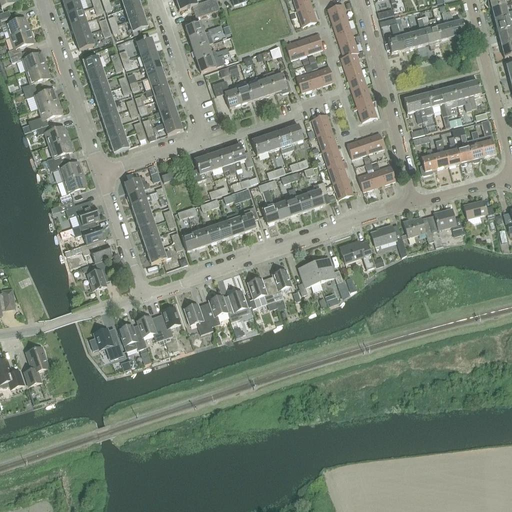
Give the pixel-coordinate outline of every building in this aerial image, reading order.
[(14,0),(0,0),(0,9),(0,10),(16,5),(14,0)] [(94,0),(91,1),(94,9),(100,7),(98,0),(94,0)] [(120,0),(124,11),(139,6),(137,0),(120,0)] [(191,8),(195,20),(218,12),(214,0),(196,6),(193,0),(174,0),(179,13),(191,8)] [(292,0),(297,13),(311,9),(308,0),(292,0)] [(505,6),(503,0),(488,0),(490,3),(488,3),(488,4),(489,9),(490,9),(491,9),(491,10),(505,6)] [(64,6),(68,18),(82,13),(79,1),(64,6)] [(109,4),(103,6),(105,13),(111,11),(109,4)] [(124,11),(128,22),(143,17),(139,6),(124,11)] [(327,11),(332,28),(347,23),(342,6),(327,11)] [(491,10),(494,22),(511,17),(511,12),(507,14),(505,6),(491,10)] [(100,7),(94,9),(97,16),(103,14),(100,7)] [(311,9),(297,13),(302,29),(316,25),(311,9)] [(394,17),(393,11),(378,14),(380,21),(394,17)] [(9,13),(0,16),(0,22),(11,19),(9,13)] [(68,18),(71,29),(86,24),(82,13),(68,18)] [(445,27),(437,29),(440,43),(453,39),(449,26),(448,22),(446,14),(442,15),(445,27)] [(143,17),(128,22),(132,34),(147,29),(143,17)] [(498,34),(511,31),(511,30),(511,17),(494,22),(498,34)] [(0,28),(0,29),(1,28),(4,35),(8,33),(10,39),(30,33),(28,25),(27,26),(25,20),(13,24),(11,19),(0,22),(0,28)] [(111,29),(117,27),(114,19),(108,21),(111,29)] [(400,19),(395,20),(396,25),(403,52),(416,49),(412,35),(404,37),(400,19)] [(426,19),(421,20),(428,46),(433,45),(435,47),(439,46),(440,43),(437,29),(430,31),(426,19)] [(420,33),(412,35),(416,49),(428,46),(421,20),(417,21),(420,33)] [(99,24),(102,32),(108,30),(105,22),(99,24)] [(200,23),(185,28),(189,40),(203,35),(200,23)] [(332,28),(337,44),(352,39),(347,23),(332,28)] [(454,25),(449,26),(453,39),(465,36),(462,23),(454,25)] [(71,29),(75,41),(90,36),(86,24),(71,29)] [(394,40),(388,42),(391,55),(403,52),(396,25),(391,27),(394,40)] [(117,27),(111,29),(113,36),(119,34),(117,27)] [(108,30),(102,32),(104,39),(110,37),(108,30)] [(511,44),(511,33),(511,31),(498,34),(501,47),(511,44)] [(14,52),(7,55),(9,60),(21,56),(19,51),(33,46),(32,40),(33,40),(30,33),(10,39),(14,52)] [(203,35),(189,40),(193,51),(207,46),(212,45),(209,36),(208,33),(203,35)] [(90,36),(75,41),(79,52),(94,47),(90,36)] [(317,37),(301,43),(306,57),(322,52),(317,37)] [(140,57),(154,52),(151,41),(144,43),(143,38),(134,41),(140,57)] [(343,60),(355,56),(358,55),(352,39),(337,44),(343,60)] [(306,57),(301,43),(285,48),(290,63),(306,57)] [(511,44),(501,47),(504,59),(511,57),(511,44)] [(207,46),(193,51),(196,63),(211,58),(216,56),(215,54),(214,52),(210,54),(207,46)] [(270,61),(280,58),(277,49),(267,52),(270,61)] [(144,69),(158,64),(154,52),(140,57),(143,68),(144,69)] [(122,63),(128,61),(125,53),(119,55),(122,63)] [(21,56),(9,60),(11,66),(21,62),(25,75),(46,67),(44,60),(42,60),(41,56),(26,61),(24,55),(21,56)] [(113,66),(119,64),(117,56),(110,58),(113,66)] [(211,58),(196,63),(200,74),(215,69),(213,64),(218,62),(223,61),(222,57),(217,59),(216,56),(211,58)] [(341,61),(346,76),(361,72),(355,56),(343,60),(341,61)] [(98,59),(83,64),(86,75),(102,70),(98,59)] [(128,61),(122,63),(125,71),(131,69),(128,61)] [(119,64),(113,66),(116,74),(122,72),(119,64)] [(158,64),(144,69),(143,68),(140,70),(141,75),(145,74),(147,80),(162,75),(164,74),(164,73),(163,69),(162,68),(160,69),(158,64)] [(30,87),(22,90),(24,95),(36,92),(34,86),(49,81),(47,76),(49,75),(46,67),(25,75),(30,87)] [(238,73),(236,68),(229,70),(231,76),(238,73)] [(102,70),(86,75),(90,87),(105,81),(102,70)] [(328,70),(312,75),(317,90),(333,85),(328,70)] [(346,76),(352,93),(366,88),(361,72),(346,76)] [(274,73),(269,75),(275,95),(280,93),(280,95),(282,96),(289,93),(290,92),(287,84),(286,83),(284,83),(282,75),(275,77),(274,73)] [(147,80),(151,91),(151,92),(166,87),(162,75),(147,80)] [(259,83),(264,99),(275,95),(269,75),(262,77),(264,81),(259,83)] [(317,90),(312,75),(296,80),(301,95),(317,90)] [(130,86),(136,84),(133,76),(127,78),(130,86)] [(121,89),(127,87),(124,79),(118,81),(121,89)] [(264,99),(259,83),(258,83),(257,80),(246,83),(247,87),(252,103),(264,99)] [(105,81),(90,87),(94,98),(109,93),(105,81)] [(241,106),(236,91),(229,93),(226,82),(212,87),(216,99),(225,96),(229,110),(241,106)] [(478,83),(465,86),(469,99),(481,96),(478,83)] [(138,91),(136,84),(130,86),(132,93),(138,91)] [(465,86),(453,89),(457,103),(464,101),(467,112),(472,111),(470,104),(469,99),(465,86)] [(127,87),(121,89),(123,97),(130,94),(127,87)] [(147,100),(153,98),(155,103),(170,98),(170,97),(171,97),(172,96),(171,92),(169,91),(168,92),(166,87),(151,92),(151,91),(144,93),(147,100)] [(252,103),(247,87),(236,91),(241,106),(252,103)] [(352,93),(357,109),(371,104),(366,88),(352,93)] [(453,89),(441,92),(446,112),(458,108),(457,103),(453,89)] [(36,92),(24,95),(26,101),(33,98),(38,111),(59,104),(56,96),(55,97),(53,92),(37,97),(36,92)] [(441,92),(428,95),(432,109),(439,108),(442,120),(443,120),(447,119),(447,118),(446,112),(441,92)] [(109,93),(94,98),(98,109),(113,104),(109,93)] [(428,95),(416,99),(423,124),(427,123),(424,111),(432,109),(428,95)] [(155,103),(159,115),(174,110),(170,98),(155,103)] [(135,101),(138,109),(143,107),(141,99),(135,101)] [(416,99),(403,102),(407,115),(415,113),(418,126),(423,124),(416,99)] [(128,112),(135,110),(132,102),(126,104),(128,112)] [(41,121),(28,125),(31,134),(36,132),(48,128),(46,122),(62,117),(60,112),(61,112),(59,104),(38,111),(41,121)] [(113,104),(98,109),(102,121),(117,116),(113,104)] [(371,104),(357,109),(362,125),(377,120),(371,104)] [(138,109),(140,117),(146,115),(143,107),(138,109)] [(135,110),(128,112),(131,120),(137,117),(135,110)] [(174,110),(159,115),(155,116),(156,121),(161,120),(163,125),(163,126),(178,121),(174,110)] [(475,118),(476,123),(487,120),(486,115),(475,118)] [(117,116),(102,121),(106,132),(121,127),(117,116)] [(311,122),(317,138),(332,133),(326,117),(311,122)] [(158,133),(164,130),(167,138),(182,133),(178,121),(163,126),(163,125),(156,127),(158,133)] [(462,127),(460,121),(452,123),(453,129),(462,127)] [(145,132),(151,130),(148,122),(143,124),(145,132)] [(485,139),(479,140),(484,160),(496,157),(492,143),(493,143),(488,123),(481,125),(485,139)] [(136,134),(142,132),(140,125),(133,127),(136,134)] [(121,127),(106,132),(109,144),(125,139),(121,127)] [(298,127),(286,131),(291,146),(303,142),(298,127)] [(48,128),(36,132),(38,138),(44,136),(48,148),(69,141),(66,134),(65,134),(63,129),(50,134),(48,128)] [(151,130),(145,132),(149,144),(155,142),(151,130)] [(286,131),(275,135),(280,150),(282,156),(293,152),(291,146),(286,131)] [(411,134),(412,139),(424,136),(423,131),(411,134)] [(142,132),(136,134),(139,142),(145,140),(142,132)] [(317,138),(322,154),(337,149),(332,133),(317,138)] [(473,142),(467,144),(468,148),(472,163),(472,164),(474,165),(478,164),(479,163),(479,161),(484,160),(479,140),(478,141),(477,133),(471,135),(473,142)] [(275,135),(263,139),(268,154),(280,150),(275,135)] [(380,136),(363,142),(368,156),(385,151),(380,136)] [(456,151),(460,166),(461,167),(462,168),(467,167),(468,166),(467,164),(472,163),(468,148),(467,144),(465,136),(460,138),(463,149),(456,151)] [(125,139),(109,144),(113,155),(128,150),(125,139)] [(263,139),(251,143),(256,158),(268,154),(263,139)] [(445,154),(444,154),(448,169),(460,166),(456,151),(453,139),(449,141),(450,147),(449,147),(450,152),(445,154)] [(53,161),(46,163),(48,168),(60,164),(58,159),(72,154),(70,149),(71,148),(69,141),(48,148),(53,161)] [(368,156),(363,142),(347,147),(352,162),(368,156)] [(440,155),(432,157),(436,171),(436,172),(448,169),(444,154),(445,154),(442,142),(437,144),(440,155)] [(236,173),(242,171),(239,164),(244,163),(247,170),(252,168),(248,154),(243,156),(240,147),(228,150),(234,166),(236,173)] [(322,154),(328,171),(342,166),(337,149),(322,154)] [(228,172),(227,168),(234,166),(228,150),(217,154),(222,169),(223,174),(228,172)] [(420,170),(422,177),(423,178),(431,176),(432,175),(431,173),(436,172),(436,171),(432,157),(431,152),(427,153),(428,159),(421,161),(423,169),(420,170)] [(217,154),(205,158),(210,173),(222,169),(217,154)] [(210,173),(205,158),(194,162),(197,171),(191,173),(195,185),(205,181),(204,176),(210,173)] [(298,165),(300,171),(307,169),(305,163),(298,165)] [(60,164),(48,168),(50,174),(58,171),(63,184),(83,177),(81,170),(79,170),(78,165),(62,170),(60,164)] [(300,171),(298,165),(289,168),(291,174),(300,171)] [(328,171),(333,187),(348,182),(342,166),(328,171)] [(390,169),(374,174),(379,189),(392,184),(395,183),(390,169)] [(275,173),(277,179),(285,176),(283,170),(275,173)] [(304,173),(306,179),(314,176),(312,170),(304,173)] [(277,179),(275,173),(267,176),(269,182),(277,179)] [(150,176),(153,185),(159,183),(156,174),(150,176)] [(161,178),(163,185),(175,181),(172,174),(161,178)] [(374,174),(358,180),(363,194),(379,189),(374,174)] [(290,178),(292,184),(299,182),(297,175),(290,178)] [(67,196),(58,199),(61,207),(73,203),(72,201),(73,201),(71,195),(86,190),(84,185),(86,185),(83,177),(63,184),(67,196)] [(290,178),(281,180),(283,187),(292,184),(290,178)] [(128,184),(124,186),(127,197),(143,192),(150,190),(148,185),(141,187),(139,181),(128,184)] [(248,182),(240,184),(242,190),(250,188),(248,182)] [(348,182),(333,187),(338,203),(353,198),(348,182)] [(266,185),(268,192),(276,189),(274,183),(266,185)] [(242,190),(240,184),(232,187),(234,193),(242,190)] [(327,195),(323,184),(313,187),(314,191),(307,194),(308,196),(313,211),(325,207),(321,197),(327,195)] [(260,195),(268,192),(266,185),(258,188),(260,195)] [(216,192),(219,198),(227,196),(225,189),(216,192)] [(164,198),(161,190),(156,192),(158,200),(164,198)] [(288,193),(291,202),(285,204),(290,219),(302,215),(296,200),(297,200),(294,191),(288,193)] [(143,192),(127,197),(131,209),(146,204),(151,202),(149,196),(144,198),(143,192)] [(219,198),(216,192),(209,194),(211,201),(219,198)] [(231,197),(234,204),(241,201),(239,195),(231,197)] [(308,196),(297,200),(296,200),(302,215),(313,211),(308,196)] [(231,197),(223,200),(225,207),(234,204),(231,197)] [(164,198),(158,200),(161,208),(167,206),(164,198)] [(284,201),(278,203),(279,206),(273,208),(278,223),(290,219),(285,204),(284,201)] [(208,205),(210,212),(218,209),(216,202),(208,205)] [(61,207),(60,208),(61,213),(65,212),(68,221),(75,218),(79,228),(82,227),(94,223),(95,224),(99,222),(96,215),(97,215),(98,214),(97,210),(95,209),(94,209),(94,208),(92,209),(90,203),(75,209),(73,203),(61,207)] [(481,225),(480,218),(487,216),(488,220),(494,219),(491,208),(485,209),(484,203),(463,208),(467,221),(469,228),(481,225)] [(146,204),(131,209),(135,220),(150,215),(146,204)] [(210,212),(208,205),(200,208),(202,214),(210,212)] [(278,223),(273,208),(262,212),(267,227),(278,223)] [(185,213),(187,219),(195,216),(193,210),(185,213)] [(244,218),(239,220),(244,235),(256,231),(252,222),(257,220),(253,210),(243,213),(244,218)] [(464,236),(462,229),(460,220),(455,221),(452,211),(434,216),(438,233),(452,229),(454,239),(464,236)] [(166,223),(172,221),(169,213),(163,215),(166,223)] [(187,219),(185,213),(177,215),(179,222),(187,219)] [(150,215),(135,220),(139,232),(154,227),(150,215)] [(237,215),(226,219),(227,224),(232,238),(244,235),(239,220),(237,215)] [(413,238),(425,235),(428,245),(434,243),(430,230),(424,231),(421,220),(411,223),(411,222),(403,224),(408,240),(409,245),(415,244),(413,238)] [(172,221),(166,223),(168,231),(174,229),(172,221)] [(79,228),(71,231),(74,240),(83,237),(86,247),(103,241),(99,228),(96,229),(95,224),(94,223),(82,227),(79,228)] [(227,224),(216,227),(221,242),(232,238),(227,224)] [(154,227),(139,232),(143,243),(158,238),(154,227)] [(216,227),(204,231),(209,246),(221,242),(216,227)] [(396,243),(399,253),(405,251),(402,240),(396,241),(392,227),(383,230),(384,232),(371,236),(375,250),(396,243)] [(204,231),(193,235),(198,250),(209,246),(204,231)] [(499,246),(508,243),(504,231),(495,234),(499,246)] [(189,237),(181,239),(186,254),(198,250),(193,235),(189,237)] [(173,245),(179,244),(177,236),(171,237),(173,245)] [(158,238),(143,243),(147,255),(162,250),(158,238)] [(86,247),(80,249),(83,258),(91,255),(95,266),(104,263),(112,260),(107,246),(105,247),(103,241),(86,247)] [(179,244),(173,245),(176,253),(182,252),(179,244)] [(340,251),(345,266),(363,260),(364,263),(366,272),(374,270),(366,245),(360,247),(359,245),(340,251)] [(162,250),(147,255),(150,266),(166,261),(171,259),(169,253),(163,255),(162,250)] [(333,275),(329,261),(313,266),(320,285),(335,280),(337,286),(342,284),(338,273),(333,275)] [(97,273),(87,277),(92,293),(106,288),(105,285),(111,283),(104,263),(95,266),(97,273)] [(320,285),(313,266),(298,271),(303,285),(297,287),(301,298),(307,296),(305,290),(311,288),(313,296),(323,292),(320,285)] [(267,281),(275,303),(283,300),(280,292),(291,288),(286,272),(279,274),(277,273),(274,274),(273,276),(272,277),(272,279),(267,281)] [(255,310),(267,306),(275,303),(267,281),(262,282),(261,280),(260,280),(259,279),(258,278),(254,280),(253,281),(254,283),(247,285),(253,301),(255,310)] [(342,284),(337,286),(341,298),(349,295),(346,287),(342,284)] [(0,317),(1,317),(0,311),(5,310),(6,312),(14,310),(12,293),(3,294),(3,298),(0,298),(0,317)] [(228,301),(223,302),(227,314),(226,315),(230,325),(239,322),(236,313),(247,309),(242,294),(227,299),(228,301)] [(208,305),(204,307),(211,329),(219,326),(216,318),(226,315),(227,314),(223,302),(222,298),(215,301),(215,299),(213,299),(209,300),(208,301),(209,303),(208,303),(208,305)] [(198,307),(184,311),(189,327),(196,325),(200,338),(212,334),(211,329),(204,307),(198,309),(198,307)] [(162,317),(156,319),(164,341),(172,338),(169,329),(181,326),(175,310),(169,312),(168,311),(167,310),(163,312),(162,313),(162,314),(161,315),(162,317)] [(143,321),(137,323),(138,327),(142,339),(143,339),(153,335),(155,343),(164,341),(156,319),(151,321),(151,318),(150,319),(149,318),(148,317),(144,318),(143,320),(143,321)] [(132,327),(119,332),(126,354),(137,350),(137,352),(146,349),(143,339),(142,339),(138,327),(133,329),(132,327)] [(95,342),(89,344),(93,355),(110,349),(114,362),(123,359),(114,332),(108,334),(107,332),(93,337),(95,342)] [(32,372),(24,375),(29,388),(42,384),(38,374),(49,370),(42,350),(26,355),(32,372)] [(0,387),(1,389),(4,391),(10,388),(11,392),(24,387),(20,373),(12,376),(7,361),(3,363),(1,362),(0,361),(0,387)] [(128,364),(121,366),(123,374),(124,373),(130,372),(131,371),(128,364)]
